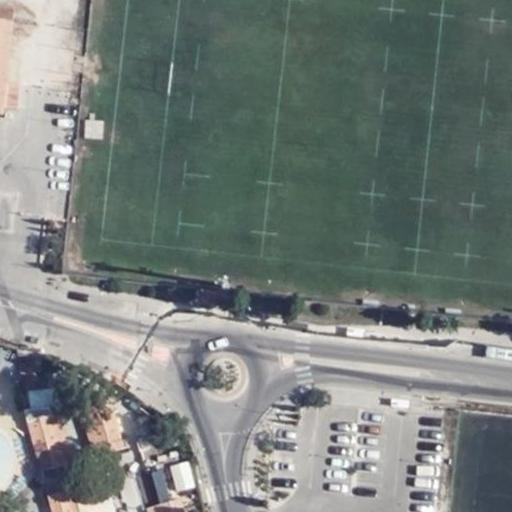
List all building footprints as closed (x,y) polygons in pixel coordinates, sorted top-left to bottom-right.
[(0,107),(6,109),(20,111),(23,84),(10,83),(0,81),(0,54),(12,55),(15,18),(0,16),(0,107)] [(0,81),(10,83),(12,55),(0,54),(0,81)] [(13,367),(32,369),(33,356),(14,354),(13,367)] [(27,388),(29,407),(56,405),(54,386),(27,388)] [(89,449),(113,442),(101,394),(77,400),(89,449)] [(40,463),(64,456),(51,410),(27,416),(40,463)] [(128,511),(146,511),(132,460),(115,465),(128,511)] [(187,463),(171,468),(178,493),(194,488),(187,463)] [(160,469),(145,473),(153,502),(169,498),(160,469)] [(54,511),(77,511),(68,480),(46,486),(54,511)] [(163,509),(163,511),(186,511),(184,503),(163,509)]
